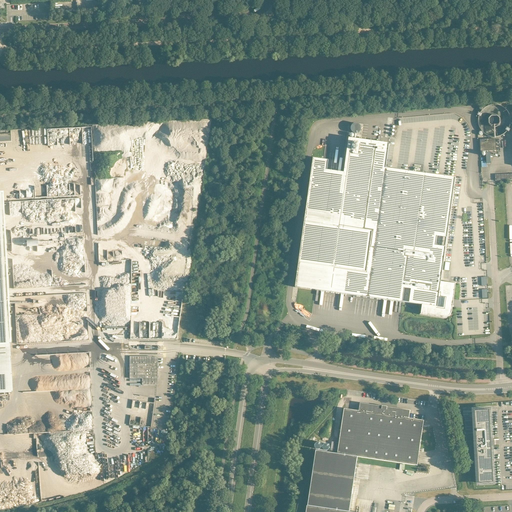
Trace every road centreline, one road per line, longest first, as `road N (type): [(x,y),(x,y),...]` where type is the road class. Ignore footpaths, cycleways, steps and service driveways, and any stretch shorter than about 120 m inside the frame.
road 1 (track): [(0,50),(364,33)]
road 2 (tertiary): [(0,30),(255,16),(273,0)]
road 3 (unclassified): [(501,388),(489,183)]
road 4 (secondary): [(307,367),(501,388)]
road 5 (secondary): [(260,363),(245,375),(226,511)]
road 6 (unknown): [(438,410),(446,476),(361,486)]
road 7 (track): [(364,33),(511,25)]
road 8 (secondary): [(246,511),(272,370)]
road 9 (unknown): [(448,122),(397,130),(399,162),(442,170)]
